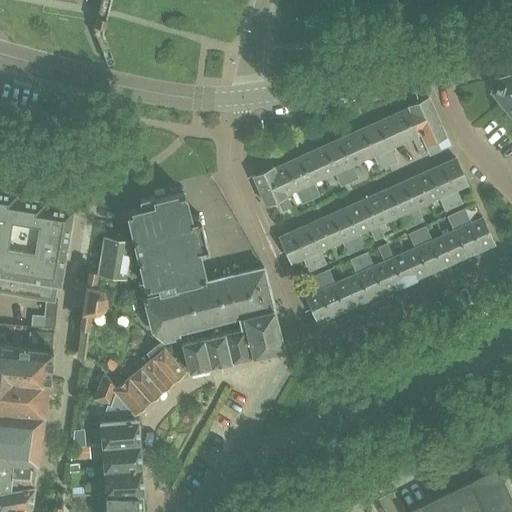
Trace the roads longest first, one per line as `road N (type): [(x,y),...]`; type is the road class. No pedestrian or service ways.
road 1 (residential): [(38,511),(50,427),(64,411),(69,378),(59,357),(82,201)]
road 2 (residential): [(311,340),(236,165),(242,98)]
road 3 (residential): [(311,340),(511,253)]
road 4 (residential): [(314,511),(511,420)]
road 5 (residential): [(201,511),(284,365),(311,340)]
road 6 (unclassified): [(242,98),(435,68)]
road 7 (unclassified): [(242,98),(176,97),(97,81)]
road 8 (residential): [(511,186),(468,143),(435,68)]
road 9 (residential): [(82,201),(82,129),(97,81)]
